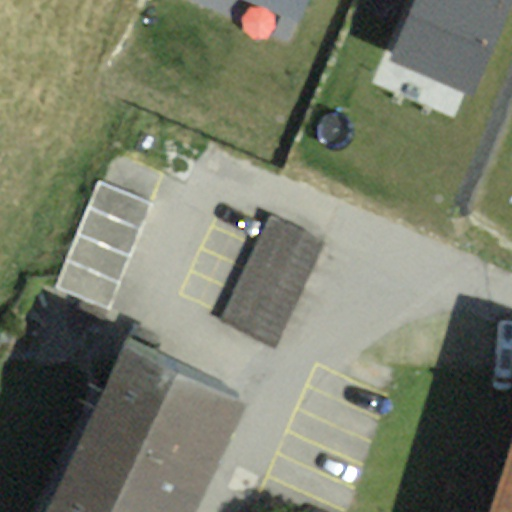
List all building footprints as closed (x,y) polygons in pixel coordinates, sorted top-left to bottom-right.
[(249,0),(298,21),(306,0),(249,0)] [(511,0),(409,0),(383,62),(473,99),(511,4),(511,0)] [(97,174),(57,279),(108,299),(148,194),(97,174)] [(323,242),(268,218),(220,322),(275,347),(323,242)] [(198,511),(251,396),(124,339),(45,511),(198,511)] [(511,511),(511,454),(492,511),(511,511)]
